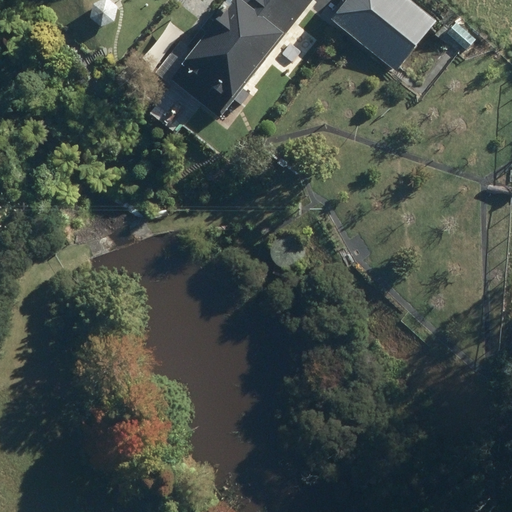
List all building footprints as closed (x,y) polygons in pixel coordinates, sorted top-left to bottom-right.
[(166,83),(213,121),(313,1),(311,0),(229,0),(177,66),(179,67),(166,83)] [(404,0),(346,0),(329,23),(394,73),(433,22),(404,0)] [(455,24),(445,35),(465,51),(474,39),(455,24)] [(198,108),(170,88),(149,116),(177,137),(198,108)] [(309,239),(272,227),(259,264),(297,277),(309,239)]
